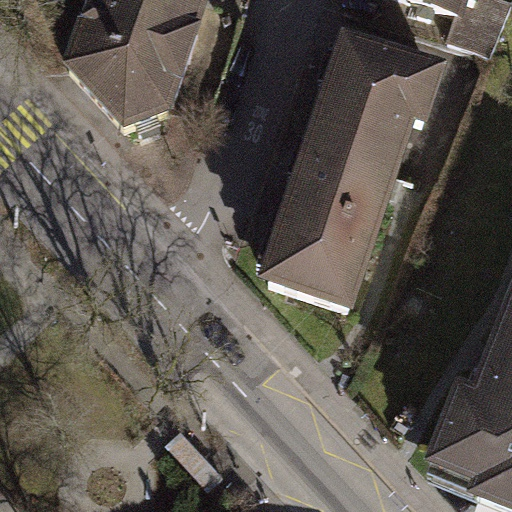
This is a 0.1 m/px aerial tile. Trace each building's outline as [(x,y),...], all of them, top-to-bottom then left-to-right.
[(205,9),(176,0),(96,0),(71,76),(126,135),(168,120),(205,9)] [(373,0),(459,27),(452,50),(495,63),(511,12),(473,0),(373,0)] [(439,83),(347,53),(269,288),(350,314),(410,131),(422,135),(439,83)] [(461,406),(438,467),(438,471),(441,475),(484,491),(479,505),(498,511),(511,511),(511,322),(477,413),(461,406)] [(166,451),(208,497),(224,482),(181,436),(166,451)]
